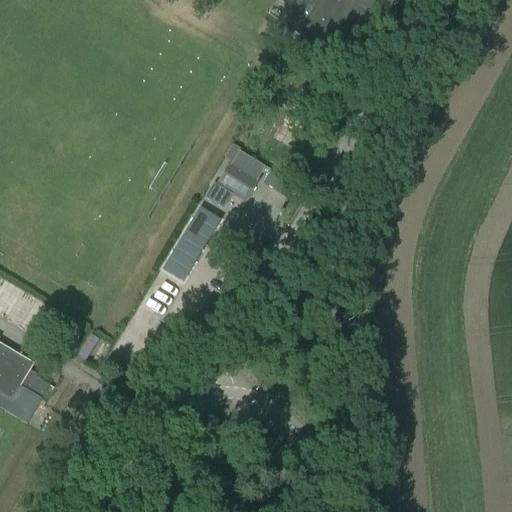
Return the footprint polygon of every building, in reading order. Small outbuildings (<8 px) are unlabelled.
[(300,0),(285,26),(329,52),(325,61),(345,73),(346,73),(351,76),(395,0),(300,0)] [(231,148),(225,158),(230,162),(232,163),(239,152),(231,148)] [(230,162),(216,185),(245,203),(260,180),(258,179),(264,168),(239,152),(232,163),(230,162)] [(270,177),(264,186),(289,201),(295,192),(270,177)] [(175,342),(216,257),(182,241),(141,327),(175,342)] [(0,397),(10,403),(19,388),(41,401),(50,387),(35,379),(37,376),(29,371),(32,366),(0,346),(0,397)]
